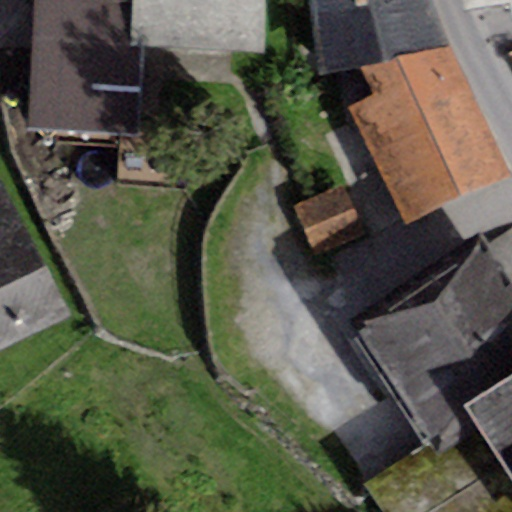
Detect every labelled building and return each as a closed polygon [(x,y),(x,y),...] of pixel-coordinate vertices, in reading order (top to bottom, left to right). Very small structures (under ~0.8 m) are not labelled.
[(132,48),(134,0),(35,0),(31,129),(139,134),(142,49),(132,48)] [(265,0),(134,0),(132,48),(142,49),(264,53),(265,0)] [(312,0),(320,74),(362,69),(450,47),(431,0),(312,0)] [(511,0),(461,0),(463,9),(498,0),(508,0),(511,20),(511,19),(511,0)] [(450,47),(362,69),(374,97),(347,109),(407,228),(511,177),(450,47)] [(0,355),(72,318),(1,180),(0,180),(0,355)] [(364,237),(342,187),(292,210),(315,259),(364,237)] [(348,335),(425,451),(473,420),(464,406),(511,374),(511,280),(485,241),(348,335)] [(511,511),(511,374),(464,406),(473,420),(425,451),(365,487),(382,511),(511,511)]
